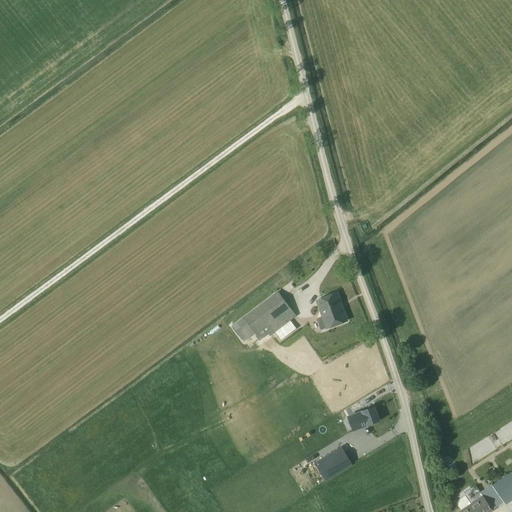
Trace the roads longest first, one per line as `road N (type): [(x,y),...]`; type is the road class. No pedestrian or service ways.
road 1 (unclassified): [(428,511),(399,387),(317,145),(282,0)]
road 2 (unknown): [(0,318),(305,93)]
